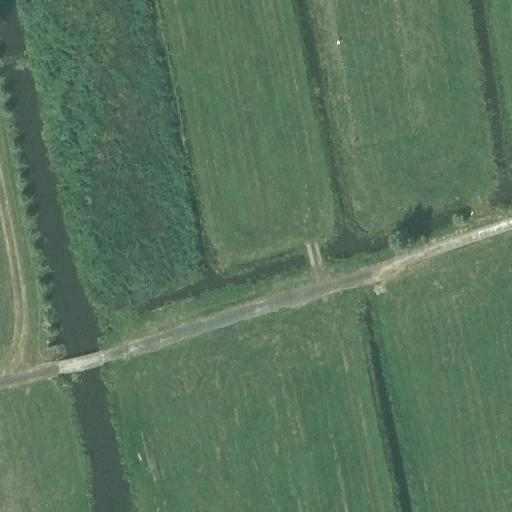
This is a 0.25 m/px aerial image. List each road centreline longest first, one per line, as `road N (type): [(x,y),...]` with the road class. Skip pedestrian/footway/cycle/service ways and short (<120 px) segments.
road 1 (track): [(37,370),(109,357),(382,267),(429,511)]
road 2 (track): [(382,267),(511,224)]
